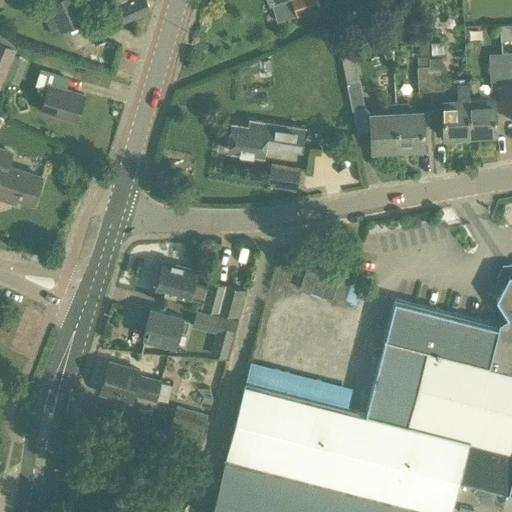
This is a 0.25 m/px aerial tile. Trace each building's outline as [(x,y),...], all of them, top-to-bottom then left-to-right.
[(52,36),(87,20),(77,0),(54,0),(39,7),(52,36)] [(109,0),(119,23),(149,9),(145,0),(109,0)] [(267,0),(269,5),(285,0),(291,0),(296,15),(319,8),(316,0),(267,0)] [(501,52),(502,80),(511,79),(511,25),(500,26),(502,52),(501,52)] [(16,48),(0,41),(0,87),(4,78),(7,70),(13,55),(16,48)] [(352,112),(365,109),(353,51),(340,53),(352,112)] [(490,81),(502,80),(501,52),(488,53),(490,81)] [(429,65),(431,94),(443,93),(442,58),(428,58),(429,65)] [(419,95),(431,94),(429,65),(418,66),(419,95)] [(21,76),(7,70),(4,78),(17,84),(21,76)] [(75,121),(83,95),(60,88),(63,76),(40,70),(36,84),(47,87),(40,110),(75,121)] [(459,141),(459,136),(469,135),(467,98),(468,98),(467,83),(466,83),(456,84),(457,98),(441,99),(443,136),(446,136),(446,142),(459,141)] [(467,98),(469,135),(495,134),(493,96),(468,98),(467,98)] [(371,150),(397,148),(395,103),(383,104),(383,111),(369,112),(371,150)] [(395,103),(397,148),(423,147),(421,110),(408,110),(407,103),(395,103)] [(304,129),(250,120),(249,126),(231,123),(227,150),(263,155),(265,142),(301,147),(304,129)] [(32,203),(41,176),(7,165),(11,153),(0,149),(0,197),(7,200),(9,195),(32,203)] [(296,190),(299,167),(271,164),(268,186),(296,190)] [(207,285),(192,281),(195,270),(162,261),(162,264),(157,265),(155,273),(159,276),(155,289),(203,302),(202,306),(218,310),(237,315),(244,290),(208,281),(207,285)] [(344,300),(352,277),(308,262),(299,288),(332,299),(333,296),(344,300)] [(449,511),(469,436),(511,447),(511,272),(511,273),(506,273),(495,299),(507,316),(498,322),(497,327),(477,322),(394,300),(365,412),(245,381),(211,511),(449,511)] [(185,333),(188,321),(180,319),(181,316),(151,308),(143,337),(173,345),(177,331),(185,333)] [(226,359),(236,321),(196,310),(192,327),(215,333),(209,355),(226,359)] [(154,399),(159,381),(138,375),(139,371),(108,362),(100,391),(131,400),(133,393),(154,399)] [(203,432),(208,413),(176,405),(171,424),(203,432)]
